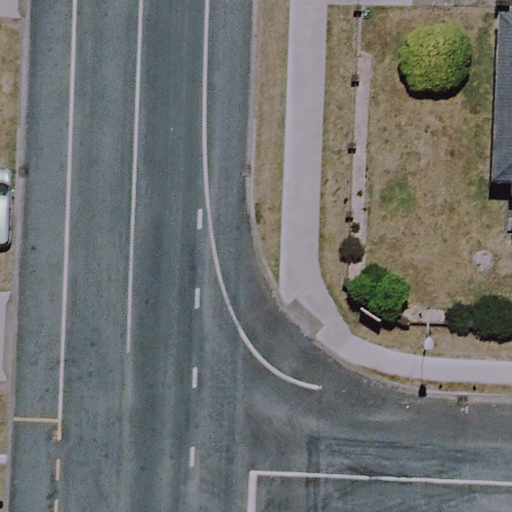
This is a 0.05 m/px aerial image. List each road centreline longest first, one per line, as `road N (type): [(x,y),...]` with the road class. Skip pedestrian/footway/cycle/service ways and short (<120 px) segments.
road 1 (tertiary): [(128,471),(142,0)]
road 2 (residential): [(128,471),(511,485)]
